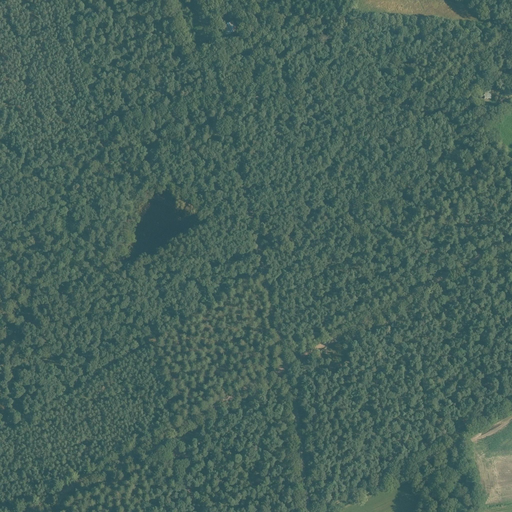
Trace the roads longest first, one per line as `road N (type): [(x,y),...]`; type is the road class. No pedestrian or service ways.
road 1 (unclassified): [(286,368),(200,0)]
road 2 (track): [(511,33),(253,15),(206,0)]
road 3 (track): [(286,368),(30,511)]
road 4 (unclassified): [(286,368),(511,238)]
road 5 (track): [(318,511),(511,413)]
road 6 (unclassified): [(306,511),(286,368)]
